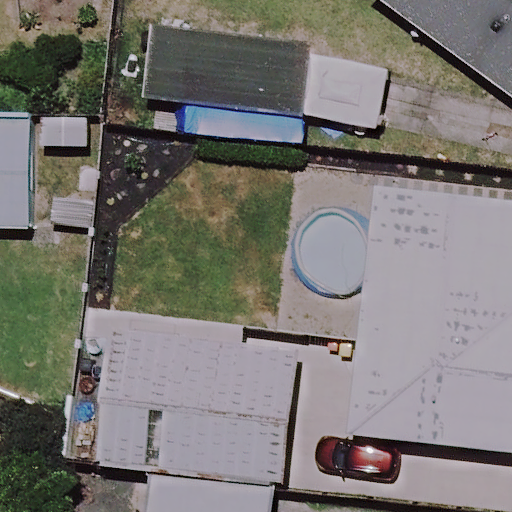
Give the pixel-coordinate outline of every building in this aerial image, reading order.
[(511,0),(374,0),(511,99),(511,0)] [(314,55),(160,40),(153,113),(306,129),(314,55)] [(29,122),(0,120),(0,234),(24,235),(29,122)] [(511,211),(368,197),(343,438),(511,455),(511,211)] [(275,493),(290,357),(109,338),(94,477),(69,474),(65,511),(267,511),(270,493),(275,493)]
